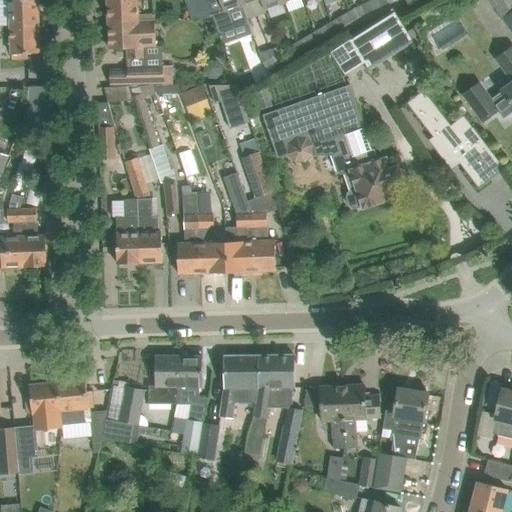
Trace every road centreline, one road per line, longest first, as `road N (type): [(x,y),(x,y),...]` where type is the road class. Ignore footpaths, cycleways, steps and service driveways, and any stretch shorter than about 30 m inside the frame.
road 1 (residential): [(471,306),(75,332)]
road 2 (residential): [(75,332),(71,0)]
road 3 (residential): [(431,511),(469,365),(500,332)]
